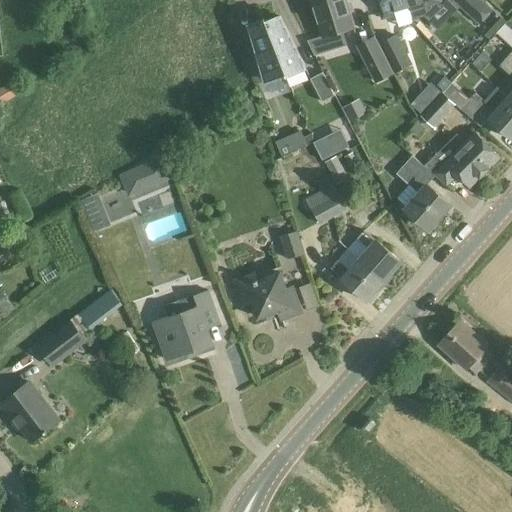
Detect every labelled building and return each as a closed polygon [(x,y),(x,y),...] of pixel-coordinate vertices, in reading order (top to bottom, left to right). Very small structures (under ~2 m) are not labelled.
[(313,0),(324,35),(307,40),(314,54),(346,45),(341,30),(355,26),(346,0),(313,0)] [(407,0),(378,0),(383,17),(395,14),(399,27),(414,22),(413,18),(409,5),(407,0)] [(407,0),(409,5),(413,18),(425,14),(436,27),(460,5),(454,0),(445,0),(444,2),(443,0),(407,0)] [(480,0),(454,0),(460,5),(481,24),(492,11),(480,0)] [(264,18),(269,30),(284,73),(286,76),(286,75),(306,68),(280,15),(266,21),(265,18),(264,18)] [(501,16),(486,33),(491,39),(497,33),(506,23),(507,22),(501,16)] [(265,80),(284,73),(269,30),(264,18),(249,24),(265,80)] [(511,28),(506,23),(497,33),(499,35),(511,46),(511,28)] [(397,33),(379,43),(395,73),(412,64),(397,33)] [(375,83),(395,73),(379,43),(378,43),(374,36),(356,45),(375,83)] [(511,78),(511,94),(509,98),(511,100),(511,47),(500,36),(511,47),(511,52),(499,67),(511,78)] [(310,80),(322,102),(333,96),(322,74),(310,80)] [(7,84),(0,88),(0,106),(14,97),(7,84)] [(511,100),(509,98),(496,86),(483,101),(475,94),(461,109),(478,125),(486,115),(511,138),(511,100)] [(420,93),(410,104),(420,113),(430,102),(420,93)] [(455,105),(443,94),(421,119),(433,129),(455,105)] [(359,99),(343,108),(350,121),(366,113),(359,99)] [(417,122),(410,130),(418,137),(425,129),(417,122)] [(435,175),(448,187),(456,178),(467,189),(500,157),(476,132),(465,143),(456,135),(424,166),(435,175)] [(302,138),(305,146),(313,142),(312,133),(302,138)] [(284,137),(275,142),(282,157),(292,153),(284,137)] [(322,160),(331,155),(323,138),(313,143),(322,160)] [(344,157),(349,166),(357,162),(352,153),(344,157)] [(424,166),(415,158),(412,155),(397,173),(409,184),(396,198),(407,207),(406,208),(429,229),(450,205),(427,184),(435,175),(424,166)] [(164,156),(147,163),(156,185),(173,178),(164,156)] [(336,156),(324,162),(331,175),(335,183),(336,185),(348,178),(336,156)] [(321,190),(320,191),(333,216),(347,208),(334,183),(321,190)] [(320,191),(306,199),(319,224),(333,216),(320,191)] [(107,223),(97,199),(83,205),(93,229),(107,223)] [(364,231),(348,249),(383,281),(401,261),(377,240),(376,241),(364,231)] [(280,237),(287,260),(303,255),(296,233),(280,237)] [(383,281),(348,249),(332,268),(344,278),(342,280),(367,301),(383,281)] [(280,313),(283,322),(302,316),(294,291),(287,293),(281,276),(259,283),(257,277),(238,284),(246,308),(254,306),(259,321),(280,313)] [(221,324),(211,294),(169,309),(172,319),(156,325),(169,363),(187,357),(188,359),(202,354),(201,352),(214,347),(208,328),(221,324)] [(72,321),(39,346),(54,366),(87,340),(85,338),(93,332),(89,327),(79,315),(72,321)] [(487,345),(460,321),(439,345),(466,368),(468,366),(477,374),(494,355),(486,347),(487,345)] [(511,384),(495,371),(486,382),(511,402),(511,384)] [(48,433),(46,431),(58,423),(30,384),(1,406),(13,422),(15,420),(31,442),(42,434),(44,436),(48,433)]
